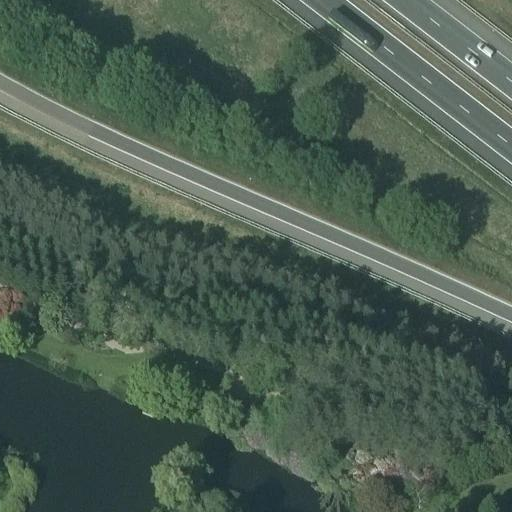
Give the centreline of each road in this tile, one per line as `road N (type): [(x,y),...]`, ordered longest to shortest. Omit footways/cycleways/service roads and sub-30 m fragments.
road 1 (motorway): [(0,83),(511,315)]
road 2 (motorway): [(320,0),(511,147)]
road 3 (motorway): [(511,85),(400,0)]
